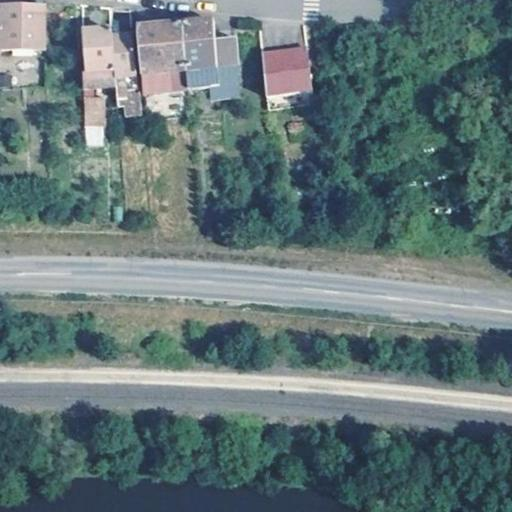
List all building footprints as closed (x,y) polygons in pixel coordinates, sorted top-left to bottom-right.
[(0,50),(44,50),(44,7),(0,6),(0,50)] [(217,66),(215,39),(214,21),(180,24),(185,70),(187,90),(219,87),(217,66)] [(185,70),(180,24),(136,28),(141,74),(185,70)] [(116,89),(111,37),(110,30),(82,33),(84,90),(116,89)] [(131,35),(111,37),(116,89),(118,108),(123,108),(124,118),(140,118),(137,90),(125,90),(124,77),(136,77),(131,35)] [(215,39),(217,66),(238,65),(235,38),(215,39)] [(310,95),(306,51),(261,56),(266,100),(310,95)] [(187,90),(185,70),(141,74),(143,93),(187,90)] [(310,95),(266,100),(267,113),(311,107),(310,95)] [(107,126),(105,97),(84,98),(85,126),(107,126)]
